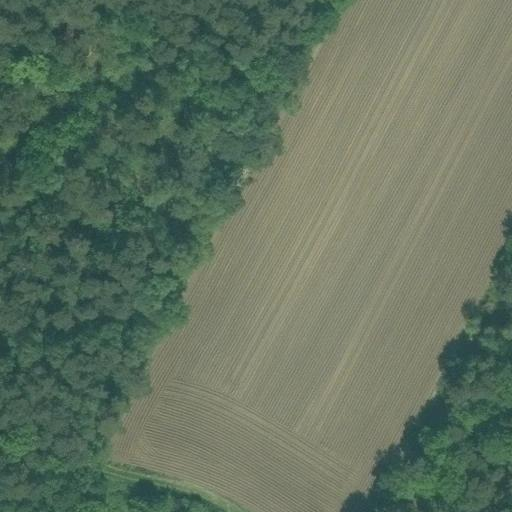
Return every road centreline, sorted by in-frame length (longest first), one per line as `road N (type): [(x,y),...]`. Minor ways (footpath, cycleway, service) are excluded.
road 1 (track): [(259,481),(117,426),(0,399)]
road 2 (track): [(308,511),(259,481),(164,511)]
